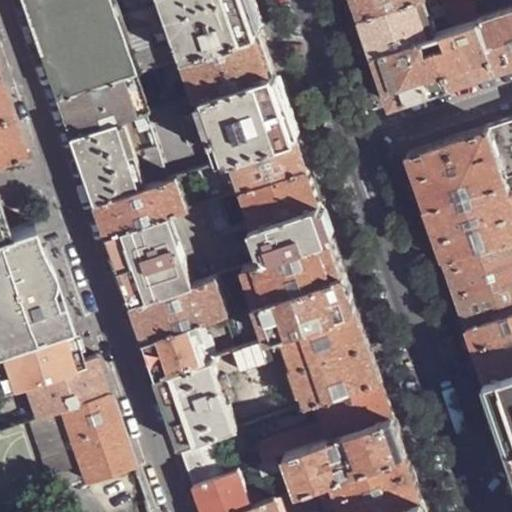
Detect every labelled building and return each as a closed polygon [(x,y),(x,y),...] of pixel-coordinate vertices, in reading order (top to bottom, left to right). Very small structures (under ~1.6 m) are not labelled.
[(27,0),(61,97),(137,72),(140,71),(115,0),(27,0)] [(185,55),(165,0),(115,0),(140,71),(143,70),(155,66),(185,55)] [(165,0),(185,55),(261,30),(256,12),(253,5),(251,0),(165,0)] [(355,0),(355,1),(361,18),(416,0),(355,0)] [(369,41),(374,57),(431,37),(418,0),(416,0),(361,18),(369,41)] [(511,65),(511,7),(478,19),(479,22),(496,71),(511,65)] [(476,78),(496,71),(479,22),(433,37),(450,87),(476,78)] [(261,30),(185,55),(192,76),(198,94),(206,92),(275,70),(267,47),(261,30)] [(424,96),(450,87),(433,37),(431,37),(374,57),(384,85),(391,107),(424,96)] [(192,76),(185,55),(155,66),(160,79),(162,86),(174,82),(192,76)] [(148,83),(160,79),(155,66),(143,70),(148,83)] [(288,108),(275,70),(206,92),(212,108),(187,117),(191,131),(185,133),(189,147),(221,136),(229,159),(232,158),(298,137),(288,108)] [(67,115),(74,135),(147,112),(150,110),(137,72),(61,97),(67,115)] [(13,110),(0,73),(0,157),(26,149),(13,110)] [(168,104),(180,101),(174,82),(162,86),(168,104)] [(92,188),(97,202),(169,179),(147,112),(74,135),(80,153),(92,188)] [(511,116),(502,120),(511,146),(511,145),(511,116)] [(507,177),(511,174),(511,147),(511,146),(502,120),(489,125),(507,177)] [(426,206),(507,177),(489,125),(407,153),(418,182),(426,206)] [(232,158),(239,180),(229,183),(232,193),(242,189),(309,167),(302,149),(298,137),(232,158)] [(313,181),(309,167),(242,189),(254,224),(321,202),(313,181)] [(102,216),(108,233),(188,207),(178,176),(169,179),(97,202),(102,216)] [(436,235),(444,258),(511,233),(511,190),(507,177),(426,206),(436,235)] [(232,232),(220,197),(208,200),(204,202),(216,237),(232,232)] [(244,266),(263,259),(251,225),(232,232),(216,237),(204,202),(188,207),(108,233),(116,255),(125,282),(132,304),(228,271),(244,266)] [(325,214),(321,202),(254,224),(251,225),(263,259),(333,236),(325,214)] [(0,290),(37,277),(36,273),(20,227),(7,231),(0,233),(0,290)] [(457,295),(468,326),(511,310),(511,233),(444,258),(457,295)] [(337,248),(333,236),(263,259),(244,266),(256,301),(345,271),(337,248)] [(139,324),(144,339),(202,320),(224,312),(240,307),(238,301),(227,305),(220,282),(230,278),(228,271),(132,304),(139,324)] [(349,284),(345,271),(256,301),(268,337),(285,331),(357,307),(349,284)] [(62,294),(45,300),(37,277),(0,290),(0,327),(6,344),(72,321),(62,294)] [(362,320),(357,307),(285,331),(293,354),(297,365),(294,366),(302,391),(305,390),(309,402),(318,400),(382,377),(374,355),(371,344),(362,320)] [(478,356),(486,378),(511,368),(511,310),(468,326),(478,356)] [(150,355),(156,375),(208,357),(204,342),(210,340),(202,320),(144,339),(150,355)] [(72,321),(6,344),(18,382),(24,380),(84,360),(77,337),(72,321)] [(272,361),(293,354),(285,331),(268,337),(236,347),(235,348),(242,370),(249,368),(272,361)] [(6,344),(0,345),(0,354),(10,385),(18,382),(6,344)] [(103,371),(98,355),(84,360),(24,380),(34,409),(36,415),(62,406),(109,389),(103,371)] [(208,357),(156,375),(172,417),(174,425),(181,446),(213,436),(225,432),(238,427),(226,390),(231,388),(226,374),(221,376),(214,355),(208,357)] [(272,361),(249,368),(255,383),(277,375),(272,361)] [(511,368),(486,378),(500,419),(511,453),(511,368)] [(386,391),(382,377),(318,400),(325,420),(331,436),(395,414),(386,391)] [(114,405),(109,389),(62,406),(67,423),(81,462),(86,479),(87,481),(136,465),(114,405)] [(29,417),(35,434),(48,473),(81,462),(67,423),(62,406),(36,415),(29,417)] [(401,433),(395,414),(331,436),(285,452),(299,489),(309,485),(315,484),(331,478),(408,451),(401,433)] [(331,436),(325,420),(257,444),(262,460),(285,452),(331,436)] [(227,438),(225,432),(213,436),(215,442),(227,438)] [(190,472),(222,461),(215,442),(213,436),(181,446),(185,457),(190,472)] [(416,474),(408,451),(331,478),(343,511),(382,511),(423,497),(416,474)] [(194,483),(226,472),(222,461),(190,472),(194,483)] [(202,504),(204,511),(233,511),(252,505),(247,491),(239,468),(226,472),(194,483),(202,504)] [(309,485),(312,492),(318,490),(315,484),(309,485)] [(276,497),(281,511),(319,511),(312,492),(309,485),(299,489),(276,497)] [(252,505),(262,502),(257,487),(247,491),(252,505)] [(281,511),(276,497),(262,502),(252,505),(233,511),(281,511)] [(428,511),(423,497),(382,511),(428,511)]
